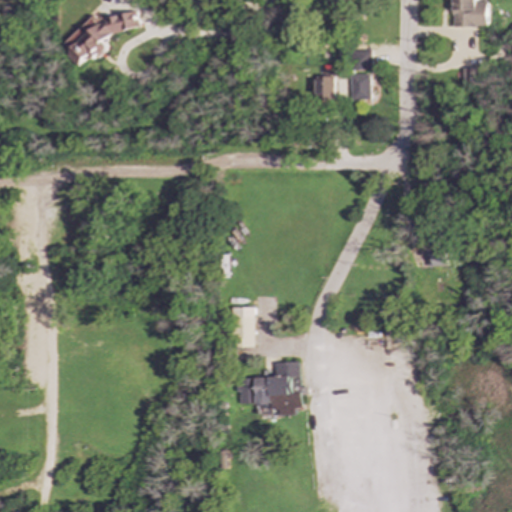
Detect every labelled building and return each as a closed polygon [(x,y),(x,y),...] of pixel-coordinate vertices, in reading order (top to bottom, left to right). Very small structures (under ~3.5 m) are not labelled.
[(454,0),(454,27),(488,28),(489,2),(478,2),(477,0),(454,0)] [(65,43),(72,51),(68,55),(78,67),(87,60),(100,57),(109,50),(107,41),(115,34),(140,28),(138,17),(134,13),(99,21),(96,17),(65,43)] [(373,51),(354,51),(355,71),(373,70),(373,51)] [(464,69),(465,87),(481,87),(480,69),(464,69)] [(352,75),(352,100),(372,99),(371,75),(352,75)] [(334,77),(318,77),(318,97),(335,97),(334,77)] [(430,267),(448,266),(447,254),(429,255),(430,267)] [(256,348),(255,308),(236,308),(237,348),(256,348)] [(240,379),(241,404),(259,403),(259,407),(273,407),(273,410),(280,410),(280,416),(296,415),(296,409),(303,408),(303,395),(309,395),(308,388),(302,388),(301,362),(277,363),(277,377),(240,379)] [(248,478),(251,506),(292,501),(289,474),(248,478)]
